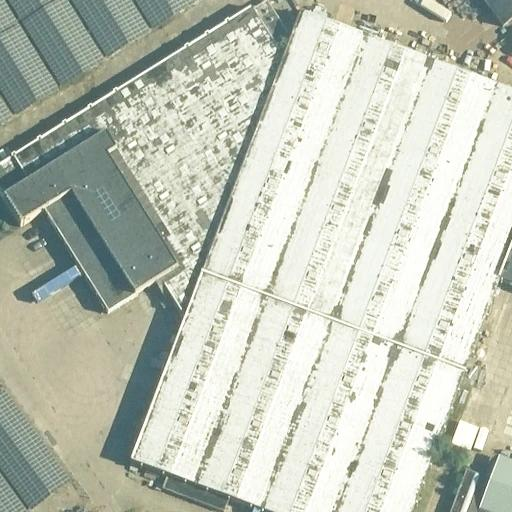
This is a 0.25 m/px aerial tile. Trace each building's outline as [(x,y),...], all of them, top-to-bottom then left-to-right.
[(511,21),(511,0),(479,0),(502,30),(511,21)] [(511,248),(511,98),(298,18),(282,62),(274,49),(285,41),(286,37),(266,6),(0,171),(0,197),(2,202),(1,202),(19,231),(44,216),(106,317),(159,285),(183,325),(129,465),(166,479),(162,492),(214,511),(224,511),(228,502),(253,511),(412,511),(499,283),(511,248)] [(511,248),(499,283),(511,287),(511,248)] [(54,434),(45,438),(54,459),(63,455),(54,434)] [(511,511),(511,468),(495,462),(487,483),(463,474),(448,511),(511,511)] [(94,480),(77,489),(89,511),(101,511),(109,508),(94,480)]
